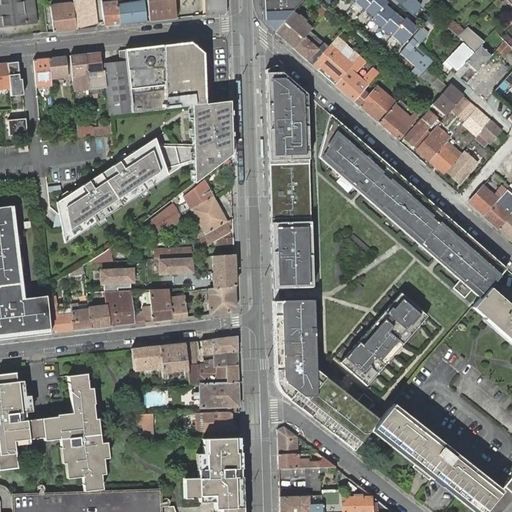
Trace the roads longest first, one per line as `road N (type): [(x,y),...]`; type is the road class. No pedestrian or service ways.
road 1 (residential): [(259,321),(248,25)]
road 2 (residential): [(455,207),(248,25)]
road 3 (residential): [(0,350),(259,321)]
road 4 (residential): [(248,25),(0,51)]
road 5 (residential): [(263,406),(283,407),(414,511)]
